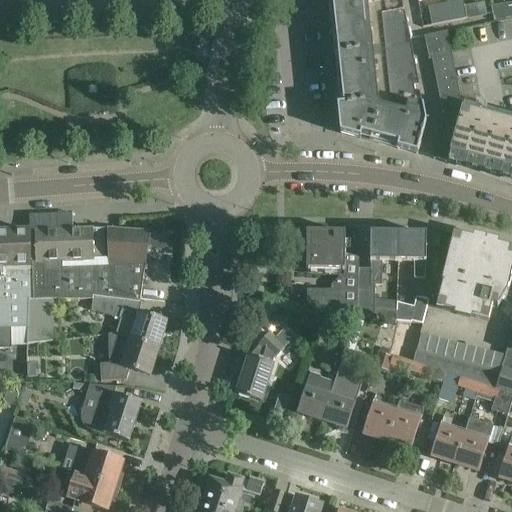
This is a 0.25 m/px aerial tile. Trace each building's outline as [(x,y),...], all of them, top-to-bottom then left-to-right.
[(418,86),(401,0),(334,0),(349,135),(416,153),(416,155),(417,156),(426,124),(422,106),(416,105),(413,87),(418,86)] [(463,2),(428,8),(429,15),(431,27),(467,20),(464,8),(463,2)] [(465,8),(467,20),(486,16),(484,4),(465,8)] [(511,16),(511,4),(492,8),(494,20),(511,16)] [(431,60),(451,56),(447,33),(424,38),(428,61),(431,60)] [(453,65),(451,56),(431,60),(433,69),(453,65)] [(453,65),(433,69),(435,78),(455,74),(453,65)] [(455,74),(435,78),(437,87),(457,83),(455,74)] [(457,83),(437,87),(438,96),(458,92),(457,83)] [(440,105),(460,101),(458,92),(438,96),(440,105)] [(460,101),(440,105),(442,114),(445,114),(457,117),(460,106),(461,105),(460,101)] [(511,123),(461,110),(449,154),(446,163),(511,181),(511,123)] [(457,117),(445,114),(442,124),(455,127),(457,117)] [(442,124),(440,134),(452,137),(455,127),(442,124)] [(440,134),(433,160),(445,163),(452,137),(440,134)] [(91,297),(122,301),(140,303),(149,234),(117,231),(107,230),(92,230),(47,232),(51,299),(54,300),(77,301),(91,300),(91,297)] [(50,299),(51,299),(47,232),(29,233),(28,298),(29,298),(31,298),(50,299)] [(8,299),(5,233),(0,233),(0,327),(9,327),(8,299)] [(29,233),(5,233),(8,299),(28,298),(29,233)] [(359,317),(359,270),(359,256),(345,255),(345,234),(307,234),(306,272),(344,272),(344,278),(340,278),(331,287),(331,291),(307,291),(306,309),(322,314),(339,316),(359,317)] [(359,270),(359,317),(373,319),(373,320),(396,322),(396,313),(375,310),(375,287),(381,287),(382,263),(397,263),(397,235),(370,234),(370,262),(370,270),(359,270)] [(475,240),(453,234),(441,283),(442,284),(436,310),(488,322),(492,307),(497,309),(507,292),(508,292),(511,274),(511,249),(486,243),(487,239),(486,239),(483,249),(473,247),(475,240)] [(397,235),(397,263),(413,263),(413,280),(426,280),(426,263),(426,235),(397,235)] [(122,301),(91,297),(91,300),(91,312),(120,321),(115,337),(130,341),(158,350),(167,324),(140,315),(141,304),(140,304),(140,303),(122,301)] [(27,329),(26,346),(53,343),(54,300),(51,299),(50,299),(31,298),(29,298),(28,298),(27,329)] [(397,305),(396,313),(396,322),(411,324),(411,323),(417,325),(422,325),(428,301),(416,298),(413,308),(397,305)] [(323,316),(323,331),(336,331),(337,316),(323,316)] [(9,327),(0,327),(0,350),(11,350),(10,327),(9,327)] [(293,337),(283,329),(273,339),(268,335),(259,345),(260,347),(252,359),(249,358),(237,396),(259,404),(273,364),(272,363),(273,359),(275,360),(285,350),(283,348),(293,337)] [(511,331),(500,376),(499,376),(495,390),(502,392),(511,395),(511,331)] [(150,377),(158,350),(130,341),(124,357),(108,352),(105,363),(150,377)] [(413,363),(422,366),(425,355),(416,352),(413,363)] [(379,353),(375,367),(388,370),(391,357),(379,353)] [(425,355),(422,366),(423,367),(425,367),(431,369),(434,357),(425,355)] [(413,363),(391,356),(391,357),(389,366),(410,372),(413,363)] [(434,357),(431,369),(440,372),(444,360),(434,357)] [(444,360),(440,372),(446,374),(449,375),(453,363),(444,360)] [(413,363),(410,372),(443,383),(446,376),(446,374),(440,372),(431,369),(425,367),(423,367),(422,366),(413,363)] [(453,363),(449,375),(459,378),(462,365),(453,363)] [(462,365),(459,378),(460,379),(466,381),(468,381),(471,368),(462,365)] [(36,366),(27,366),(28,378),(36,378),(36,366)] [(102,383),(103,366),(84,366),(83,382),(102,383)] [(471,368),(468,381),(477,384),(481,370),(471,368)] [(333,384),(320,423),(346,431),(359,391),(363,379),(338,370),(334,384),(333,384)] [(481,370),(477,384),(480,385),(486,387),(490,373),(481,370)] [(490,373),(486,387),(495,390),(499,376),(490,373)] [(297,415),(320,423),(333,384),(319,379),(319,378),(310,375),(297,415)] [(460,379),(457,388),(477,395),(480,385),(477,384),(468,381),(466,381),(460,379)] [(10,381),(3,404),(16,409),(25,382),(10,381)] [(511,395),(502,392),(495,390),(486,387),(480,385),(477,395),(494,400),(491,413),(507,418),(511,403),(511,395)] [(116,388),(89,386),(81,414),(80,416),(80,418),(81,419),(81,422),(82,424),(83,426),(85,428),(87,430),(88,430),(90,431),(103,435),(128,444),(141,404),(114,395),(116,388)] [(23,392),(19,405),(27,408),(32,394),(23,392)] [(387,444),(400,403),(399,403),(396,414),(372,406),(363,436),(387,444)] [(424,411),(400,403),(387,444),(411,452),(424,411)] [(15,419),(5,451),(18,455),(28,424),(15,419)] [(493,428),(469,420),(464,436),(454,466),(479,473),(488,444),(493,428)] [(454,466),(464,436),(440,428),(430,458),(454,466)] [(511,484),(511,438),(498,480),(511,484)] [(73,463),(84,467),(81,477),(118,489),(124,471),(120,469),(122,464),(77,449),(73,463)] [(25,477),(0,468),(0,487),(19,494),(25,477)] [(112,508),(118,489),(81,477),(69,473),(60,497),(106,511),(108,506),(112,508)] [(202,504),(226,511),(235,511),(242,492),(259,497),(264,484),(250,479),(248,484),(243,482),(244,482),(228,477),(225,486),(210,481),(202,504)] [(280,511),(286,495),(274,492),(266,511),(280,511)] [(319,511),(321,507),(296,499),(292,511),(319,511)]
